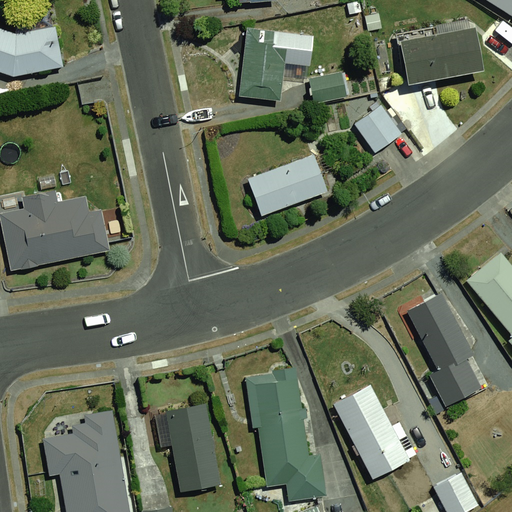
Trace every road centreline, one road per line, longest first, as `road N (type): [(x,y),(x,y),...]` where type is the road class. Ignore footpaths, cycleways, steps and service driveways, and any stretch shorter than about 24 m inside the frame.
road 1 (residential): [(197,313),(342,261),(473,177),(511,141)]
road 2 (residential): [(133,0),(197,313)]
road 3 (residential): [(0,344),(197,313)]
